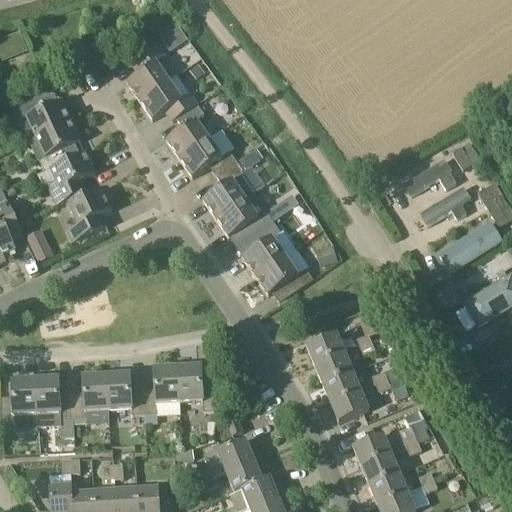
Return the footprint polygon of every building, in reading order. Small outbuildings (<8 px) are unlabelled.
[(21,34),(0,42),(0,53),(4,63),(29,54),(21,34)] [(169,85),(177,79),(157,50),(137,64),(144,75),(127,86),(140,105),(169,85)] [(196,82),(205,76),(199,67),(190,73),(196,82)] [(177,79),(169,85),(140,105),(153,124),(170,112),(177,122),(197,108),(177,79)] [(36,141),(73,123),(68,112),(65,113),(61,104),(43,112),(38,102),(42,100),(42,99),(15,112),(20,123),(27,120),(36,141)] [(179,163),(209,142),(196,124),(204,118),(197,108),(177,122),(183,132),(166,144),(179,163)] [(76,136),(78,135),(73,123),(36,141),(45,161),(39,164),(45,175),(51,172),(68,165),(67,164),(62,153),(80,145),(76,136)] [(216,180),(237,165),(230,155),(235,151),(222,133),(209,142),(179,163),(192,181),(209,170),(216,180)] [(473,151),(465,156),(462,151),(452,157),(463,174),(481,163),(473,151)] [(254,154),(241,163),(248,173),(261,164),(254,154)] [(95,177),(90,168),(93,167),(88,155),(67,164),(68,165),(51,172),(45,175),(50,187),(48,188),(58,208),(86,195),(86,194),(82,196),(77,185),(95,177)] [(392,195),(406,216),(455,186),(441,164),(392,195)] [(232,184),(244,176),(237,165),(216,180),(223,190),(203,204),(216,222),(245,202),(232,184)] [(489,214),(506,203),(496,186),(478,197),(489,214)] [(23,238),(0,187),(0,266),(6,264),(4,259),(16,253),(12,243),(23,238)] [(106,202),(111,200),(107,190),(68,208),(79,230),(72,233),(77,244),(107,230),(102,219),(112,215),(106,202)] [(253,196),(245,202),(216,222),(229,241),(230,240),(237,250),(273,225),(253,196)] [(417,235),(426,249),(477,217),(468,203),(417,235)] [(511,212),(506,203),(489,214),(500,231),(511,223),(511,212)] [(268,214),(274,223),(284,217),(277,207),(268,214)] [(244,260),(242,261),(255,280),(285,260),(272,242),(280,236),(273,225),(237,250),(244,260)] [(439,262),(451,282),(501,250),(489,230),(439,262)] [(26,240),(34,255),(49,248),(42,233),(26,240)] [(54,259),(49,248),(34,255),(38,266),(54,259)] [(333,249),(316,254),(320,270),(338,265),(333,249)] [(313,283),(306,273),(297,279),(285,260),(255,280),(268,299),(287,286),(295,296),(313,283)] [(477,331),(511,308),(511,275),(511,274),(461,305),(477,331)] [(446,292),(435,299),(444,312),(446,311),(455,305),(446,292)] [(337,338),(307,350),(315,370),(345,357),(337,338)] [(369,338),(357,343),(363,359),(375,354),(369,338)] [(386,341),(378,345),(384,360),(393,356),(386,341)] [(315,370),(323,389),(353,376),(345,357),(315,370)] [(178,372),(180,406),(203,405),(203,415),(216,415),(215,389),(203,390),(201,370),(178,372)] [(331,408),(361,395),(376,388),(388,383),(384,376),(369,382),(364,371),(353,376),(323,389),(331,408)] [(143,393),(145,419),(157,418),(157,408),(180,406),(178,372),(154,373),(156,393),(143,393)] [(107,379),(109,414),(132,413),(132,419),(145,419),(143,393),(131,394),(130,378),(107,379)] [(400,378),(388,383),(391,391),(396,404),(409,399),(400,378)] [(72,397),(73,423),(86,422),(86,416),(109,414),(107,379),(83,381),(84,397),(72,397)] [(72,397),(60,398),(59,382),(35,383),(37,418),(60,417),(61,423),(73,423),(72,397)] [(35,383),(12,385),(13,400),(0,401),(2,426),(14,426),(14,420),(37,418),(35,383)] [(379,396),(391,391),(388,383),(376,388),(379,396)] [(361,395),(331,408),(339,427),(369,414),(361,395)] [(405,420),(409,431),(411,430),(415,438),(426,433),(424,429),(428,428),(420,413),(406,419),(405,420)] [(237,422),(227,426),(233,439),(242,435),(237,422)] [(415,439),(418,447),(435,440),(430,432),(415,438),(415,439)] [(361,471),(392,458),(384,439),(353,451),(361,471)] [(415,439),(403,444),(407,452),(418,447),(415,439)] [(246,444),(217,456),(226,476),(260,462),(256,453),(250,455),(246,444)] [(418,447),(407,452),(410,460),(422,455),(418,447)] [(392,458),(361,471),(369,490),(400,477),(392,458)] [(260,462),(226,476),(234,496),(262,484),(258,474),(264,472),(260,462)] [(70,464),(71,478),(81,478),(80,463),(70,464)] [(70,464),(61,465),(62,479),(71,478),(70,464)] [(197,468),(178,469),(179,488),(198,488),(197,468)] [(114,469),(104,470),(105,484),(114,483),(114,469)] [(114,469),(114,483),(124,483),(123,469),(114,469)] [(202,486),(215,481),(211,472),(198,478),(202,486)] [(377,509),(408,496),(400,477),(369,490),(377,509)] [(431,477),(419,482),(422,490),(434,485),(431,477)] [(215,481),(202,486),(205,495),(218,489),(215,481)] [(280,490),(274,492),(270,481),(262,484),(234,496),(234,497),(242,494),(249,511),(251,511),(284,499),(280,490)] [(434,485),(422,490),(426,497),(437,492),(434,485)] [(160,511),(160,500),(169,500),(168,486),(158,486),(158,492),(137,494),(138,511),(160,511)] [(72,511),(71,490),(50,491),(50,511),(72,511)] [(94,511),(93,497),(73,498),(72,490),(71,490),(72,511),(94,511)] [(511,501),(511,497),(500,490),(488,496),(494,509),(511,501)] [(138,511),(137,494),(115,495),(116,511),(138,511)] [(116,511),(115,495),(93,497),(94,511),(116,511)] [(414,511),(408,496),(377,509),(378,511),(414,511)] [(284,499),(251,511),(282,511),(283,511),(288,509),(284,499)]
